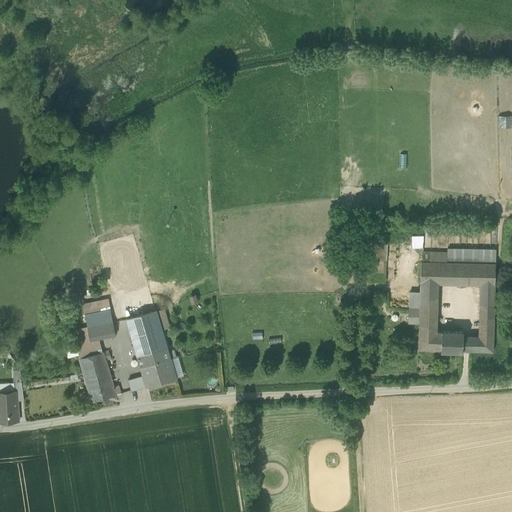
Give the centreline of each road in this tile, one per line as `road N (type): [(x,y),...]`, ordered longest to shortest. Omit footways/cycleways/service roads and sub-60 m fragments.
road 1 (unclassified): [(511,384),(294,391),(0,429)]
road 2 (track): [(352,391),(362,511)]
